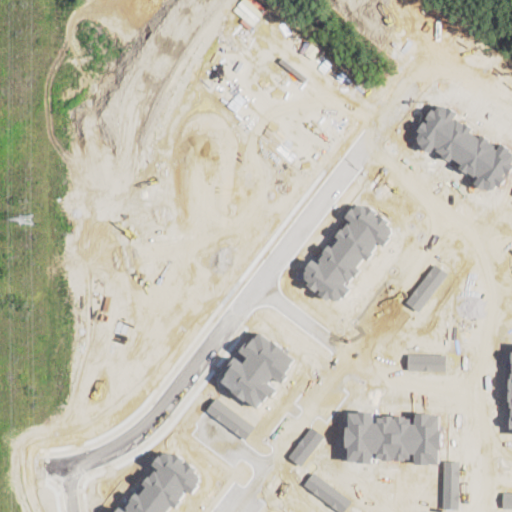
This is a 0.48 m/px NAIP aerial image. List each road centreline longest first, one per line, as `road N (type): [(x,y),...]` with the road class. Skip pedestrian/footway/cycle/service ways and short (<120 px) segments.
road 1 (residential): [(31,469),(69,468),(149,425),(444,48)]
road 2 (residential): [(472,511),(475,269),(458,229),(405,175)]
road 3 (residential): [(235,511),(458,229)]
road 4 (residential): [(260,288),(370,376),(473,380)]
road 5 (residential): [(208,421),(327,511)]
